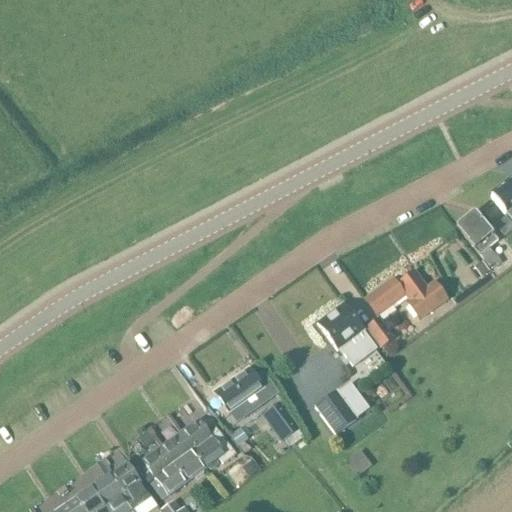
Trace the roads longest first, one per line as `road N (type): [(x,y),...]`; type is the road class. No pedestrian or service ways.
road 1 (residential): [(0,467),(273,276),(511,139)]
road 2 (tertiary): [(0,349),(87,290),(511,72)]
